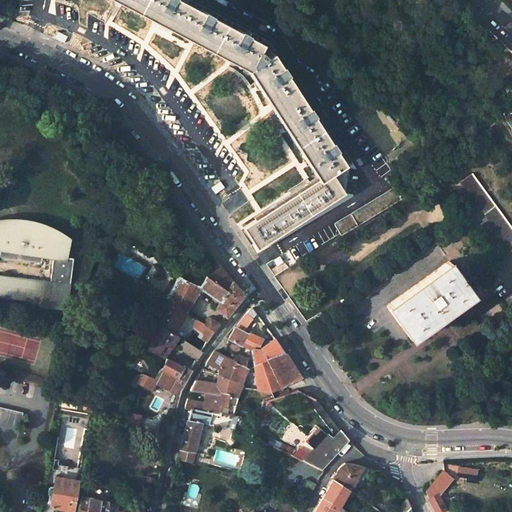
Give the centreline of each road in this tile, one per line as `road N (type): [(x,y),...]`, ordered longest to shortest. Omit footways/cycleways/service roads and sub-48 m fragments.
road 1 (trunk): [(511,491),(0,356)]
road 2 (trunk): [(0,400),(393,511)]
road 3 (tertiary): [(262,285),(133,111),(77,69),(0,38)]
road 4 (residential): [(154,511),(188,385),(262,285)]
road 5 (tertiary): [(408,436),(354,412),(262,285)]
